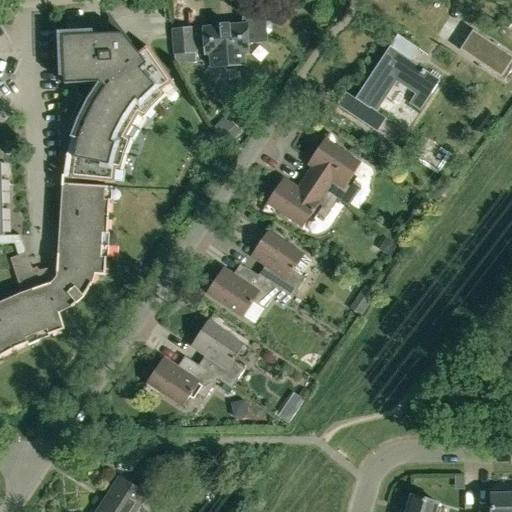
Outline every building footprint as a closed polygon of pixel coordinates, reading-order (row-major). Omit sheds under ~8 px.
[(221,25),(206,27),(209,55),(212,55),(213,68),(247,65),(246,53),(248,52),(247,43),(268,42),(267,34),(270,34),(273,31),(273,23),(269,20),(266,21),(266,17),(245,19),(246,23),(231,25),(231,24),(221,25)] [(195,52),(193,28),(173,30),(175,54),(176,65),(195,63),(193,52),(195,52)] [(73,158),(70,179),(115,181),(116,169),(122,171),(132,140),(126,138),(139,115),(144,120),(166,96),(161,91),(173,83),(147,47),(138,54),(123,34),(98,35),(98,34),(60,35),(62,62),(63,62),(64,85),(98,83),(105,88),(94,104),(85,122),(78,140),(73,158)] [(421,50),(399,35),(349,111),(380,131),(388,119),(377,112),(398,81),(417,93),(410,103),(422,111),(442,81),(413,62),(421,50)] [(470,59),(505,81),(511,69),(511,56),(484,38),(470,59)] [(6,141),(6,155),(16,155),(16,140),(6,141)] [(323,174),(316,184),(342,201),(342,202),(350,208),(365,186),(353,179),(363,164),(326,140),(310,165),(323,174)] [(316,184),(306,177),(299,187),(285,178),(268,203),(304,227),(314,211),(329,221),(342,202),(342,201),(316,184)] [(0,356),(14,349),(38,338),(66,329),(61,312),(73,306),(85,297),(93,284),(96,274),(107,275),(112,187),(71,184),(64,184),(59,264),(56,263),(54,269),(49,273),(43,274),(37,272),(33,267),(22,235),(4,236),(5,244),(15,244),(19,255),(11,258),(23,294),(21,294),(0,303),(0,356)] [(268,265),(260,275),(279,290),(293,299),(307,278),(296,270),(306,255),(270,231),(254,255),(268,265)] [(386,237),(379,250),(393,258),(401,246),(386,237)] [(279,290),(260,275),(247,266),(240,277),(226,268),(209,293),(244,317),(255,301),(266,309),(279,290)] [(379,291),(370,285),(364,294),(373,300),(379,291)] [(371,304),(358,296),(349,310),(362,319),(371,304)] [(219,381),(233,389),(233,390),(247,368),(236,360),(245,346),(210,323),(194,347),(207,356),(200,366),(199,367),(220,380),(219,381)] [(200,366),(187,357),(179,368),(165,359),(149,383),(185,407),(195,391),(207,399),(219,381),(220,380),(199,367),(200,366)] [(231,403),(234,418),(248,415),(245,400),(231,403)] [(296,414),(285,406),(278,416),(289,425),(296,414)] [(167,486),(162,483),(163,481),(142,467),(131,484),(121,477),(98,511),(145,511),(147,510),(148,509),(142,505),(148,495),(152,498),(153,497),(157,500),(167,486)] [(511,511),(511,494),(491,495),(490,511),(511,511)] [(411,496),(406,511),(436,511),(439,504),(411,496)]
